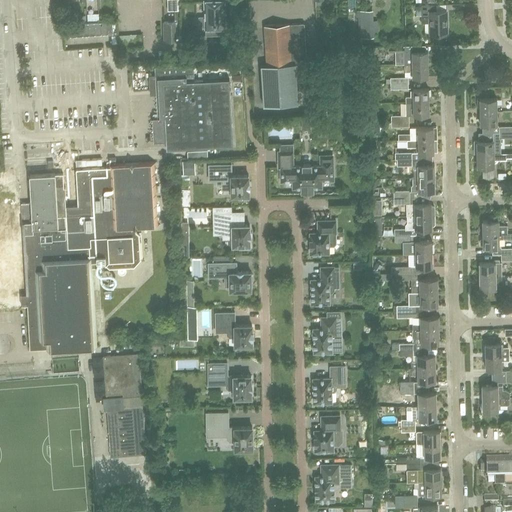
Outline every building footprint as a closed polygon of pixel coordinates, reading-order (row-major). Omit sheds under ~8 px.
[(167,0),(168,11),(175,11),(176,22),(164,22),(165,40),(182,40),(182,35),(181,35),(180,23),(179,0),(167,0)] [(204,0),(205,17),(200,17),(200,22),(200,26),(206,26),(206,27),(219,27),(219,31),(230,31),(229,17),(225,17),(224,0),(204,0)] [(422,23),(430,22),(431,34),(447,33),(446,10),(436,10),(436,4),(421,5),(421,16),(422,23)] [(373,10),(360,10),(361,37),(374,37),(374,32),(378,31),(378,20),(373,20),(373,10)] [(104,34),(113,33),(112,21),(70,24),(71,36),(104,34)] [(265,46),(267,65),(261,65),(264,106),(298,103),(295,63),(307,62),(304,23),(264,26),(265,39),(265,46)] [(142,45),(142,33),(118,34),(119,46),(142,45)] [(412,64),(428,63),(428,51),(408,51),(408,45),(388,46),(389,52),(402,51),(402,64),(404,64),(412,64)] [(428,63),(412,64),(404,64),(404,71),(412,71),(412,76),(428,76),(428,63)] [(157,118),(152,118),(153,142),(166,141),(166,148),(166,149),(234,146),(230,78),(225,78),(203,80),(202,65),(194,66),(155,67),(155,75),(156,95),(157,118)] [(413,89),(413,96),(406,96),(406,101),(429,101),(429,89),(413,89)] [(480,107),(480,112),(497,111),(497,98),(477,99),(477,107),(480,107)] [(391,115),(391,121),(409,121),(409,115),(412,115),(412,114),(413,114),(429,114),(429,101),(406,101),(406,115),(391,115)] [(498,124),(497,111),(480,112),(480,124),(498,124)] [(407,140),(434,139),(434,134),(437,134),(436,126),(411,127),(412,140),(407,140)] [(477,150),(477,153),(501,153),(501,148),(500,148),(499,138),(511,137),(511,131),(499,132),(493,132),(493,141),(474,141),(474,150),(477,150)] [(437,144),(434,144),(434,139),(407,140),(407,147),(418,147),(418,152),(437,152),(437,144)] [(207,149),(187,151),(188,158),(208,157),(207,149)] [(320,154),(321,160),(321,166),(311,166),(311,164),(303,165),(303,166),(293,166),(293,151),(278,151),(279,167),(281,167),(281,178),(284,181),(293,181),(293,187),(302,187),(302,191),(313,190),(313,187),(322,187),(322,181),(330,180),(334,177),(333,154),(320,154)] [(502,159),(501,153),(477,153),(477,166),(482,166),(483,177),(494,177),(493,166),(494,166),(494,160),(502,159)] [(31,202),(21,203),(30,349),(44,348),(44,349),(96,346),(92,267),(97,267),(97,261),(102,261),(109,268),(134,266),(141,259),(143,259),(141,232),(139,232),(136,232),(136,227),(157,226),(154,162),(108,165),(109,167),(76,169),(78,205),(66,206),(65,196),(66,196),(65,187),(64,187),(63,173),(55,174),(55,173),(29,175),(31,202)] [(239,198),(248,198),(248,195),(249,195),(249,188),(249,181),(248,175),(232,175),(231,164),(209,164),(209,180),(217,180),(217,184),(222,184),(222,189),(231,188),(231,195),(238,195),(239,198)] [(417,165),(417,171),(414,171),(414,177),(435,177),(434,164),(417,165)] [(412,191),(418,190),(435,190),(435,177),(414,177),(414,178),(412,178),(413,185),(412,186),(412,191)] [(414,203),(410,203),(410,197),(394,197),(394,204),(407,203),(407,208),(409,209),(414,209),(414,216),(435,215),(434,207),(433,205),(431,205),(431,202),(414,203)] [(232,212),(217,212),(213,212),(213,234),(223,234),(223,238),(232,238),(232,245),(240,245),(240,248),(249,248),(249,244),(250,244),(250,238),(250,231),(249,224),(233,225),(232,212)] [(405,224),(405,228),(394,228),(394,235),(411,234),(410,229),(415,229),(432,228),(432,225),(433,225),(435,224),(435,215),(414,216),(407,216),(407,222),(405,224)] [(483,234),(499,233),(507,233),(507,225),(499,225),(499,220),(498,220),(498,215),(490,215),(490,220),(483,220),(483,234)] [(317,220),(317,232),(310,233),(310,239),(310,247),(310,253),(312,253),(314,255),(318,255),(320,253),(329,253),(329,246),(334,245),(336,243),(336,220),(317,220)] [(181,222),(182,246),(181,246),(181,257),(189,257),(188,222),(181,222)] [(511,232),(507,233),(499,233),(483,234),(483,238),(482,238),(481,239),(481,244),(482,245),(483,245),(483,246),(499,246),(499,239),(507,238),(507,239),(511,238),(511,232)] [(409,254),(415,254),(415,253),(432,253),(432,241),(411,241),(411,242),(408,242),(409,254)] [(432,267),(432,253),(415,253),(415,267),(432,267)] [(501,262),(499,262),(499,259),(494,259),(494,262),(479,262),(480,275),(496,275),(502,275),(501,262)] [(213,263),(213,277),(225,276),(225,286),(230,286),(230,290),(237,290),(239,291),(242,291),(244,289),(251,289),(251,282),(253,280),(253,275),(251,273),(251,271),(244,271),(236,271),(236,272),(230,272),(230,262),(213,263)] [(334,266),(325,267),(320,267),(320,279),(311,279),(311,303),(313,303),(315,305),(319,305),(321,303),(329,303),(329,292),(332,292),(334,290),(334,287),(339,287),(339,267),(334,267),(334,266)] [(502,275),(496,275),(480,275),(480,288),(494,288),(494,290),(502,290),(502,275)] [(419,278),(420,285),(411,286),(411,292),(420,292),(420,291),(437,291),(437,277),(419,278)] [(438,304),(437,291),(420,291),(420,292),(411,292),(411,305),(416,305),(420,305),(438,304)] [(180,340),(180,346),(194,345),(194,339),(197,339),(197,307),(187,307),(187,316),(188,340),(180,340)] [(313,329),(312,331),(312,334),(314,336),(314,344),(312,346),(312,349),(314,351),(314,352),(332,352),(332,351),(332,341),(334,341),(337,339),(337,336),(342,336),(341,317),(341,311),(327,311),(327,316),(320,317),(320,328),(313,328),(313,329)] [(235,312),(220,312),(220,332),(227,332),(227,334),(229,337),(234,337),(235,345),(245,345),(247,347),(250,347),(252,345),(252,344),(252,338),(253,338),(252,331),(252,324),(235,325),(235,312)] [(421,330),(421,329),(438,329),(438,316),(420,316),(420,323),(413,323),(413,330),(421,330)] [(438,343),(438,329),(421,329),(421,330),(413,330),(412,330),(412,342),(413,342),(413,343),(421,343),(438,343)] [(485,343),(485,355),(507,355),(507,347),(501,347),(501,343),(495,343),(495,337),(487,337),(487,343),(485,343)] [(103,355),(107,408),(109,447),(110,453),(145,451),(139,352),(103,355)] [(417,354),(417,361),(410,361),(411,367),(409,367),(409,368),(435,367),(435,353),(417,354)] [(508,360),(507,355),(485,355),(485,368),(501,368),(501,361),(508,360)] [(208,362),(208,376),(216,376),(216,384),(226,384),(226,387),(228,389),(233,389),(234,397),(242,397),(244,399),(249,399),(251,397),(251,389),(252,389),(251,382),(251,375),(223,375),(223,362),(208,362)] [(330,378),(313,378),(314,402),(316,402),(318,404),(321,404),(323,402),(332,402),(331,392),(334,391),(336,389),(336,386),(346,386),(345,365),(330,366),(330,378)] [(435,381),(435,367),(409,368),(409,374),(417,374),(417,381),(435,381)] [(482,385),(482,397),(510,397),(510,392),(505,389),(503,389),(503,385),(497,385),(497,384),(496,384),(496,381),(492,381),(492,384),(482,385)] [(418,392),(418,405),(436,405),(436,392),(418,392)] [(510,397),(482,397),(482,410),(498,409),(498,408),(500,408),(500,404),(508,404),(510,403),(510,397)] [(411,406),(412,419),(415,418),(415,419),(436,419),(436,405),(418,405),(411,406)] [(252,434),(252,426),(229,427),(229,412),(224,412),(206,412),(206,428),(217,428),(218,436),(227,436),(227,438),(230,441),(235,441),(235,449),(243,449),(245,450),(250,450),(252,448),(252,441),(253,441),(253,434),(252,434)] [(340,415),(326,416),(320,416),(321,430),(315,430),(315,436),(314,436),(315,444),(315,450),(316,450),(318,452),(320,452),(322,450),(334,450),(334,443),(338,443),(341,440),(340,415)] [(416,443),(424,443),(440,443),(440,430),(424,430),(424,431),(417,430),(417,431),(416,431),(416,443)] [(440,456),(440,443),(424,443),(424,456),(440,456)] [(480,473),(487,473),(487,477),(494,477),(495,486),(500,486),(499,460),(486,460),(486,462),(480,462),(480,473)] [(499,460),(500,486),(505,486),(504,477),(511,476),(511,460),(499,460)] [(315,491),(316,491),(316,500),(318,500),(320,501),(324,501),(325,500),(334,500),(334,489),(336,489),(339,486),(339,484),(352,484),(351,464),(338,464),(320,464),(321,475),(315,476),(316,485),(315,485),(315,491)] [(425,481),(441,480),(440,468),(425,468),(425,481)] [(441,480),(425,481),(425,482),(418,481),(418,482),(414,482),(414,488),(418,488),(418,494),(419,494),(419,495),(441,495),(441,480)]
